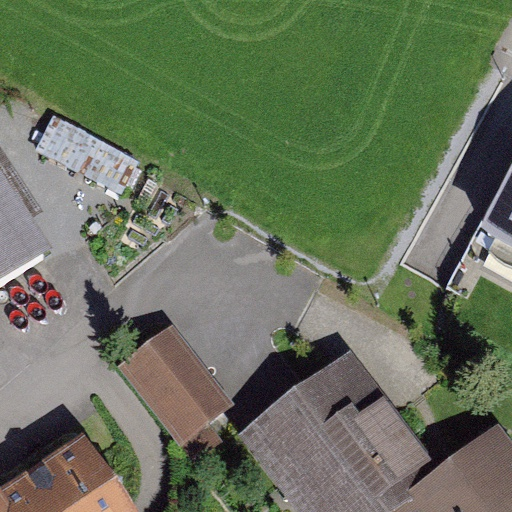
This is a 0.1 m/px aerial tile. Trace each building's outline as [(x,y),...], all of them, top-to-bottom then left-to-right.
[(59,122),(44,154),(116,188),(132,157),(59,122)] [(0,281),(48,251),(0,177),(0,281)] [(511,198),(481,255),(511,272),(511,198)] [(244,419),(177,337),(119,385),(178,457),(186,467),(244,419)] [(449,479),(359,360),(243,447),(291,511),(511,511),(511,449),(503,438),(449,479)] [(112,511),(79,461),(0,511),(112,511)]
